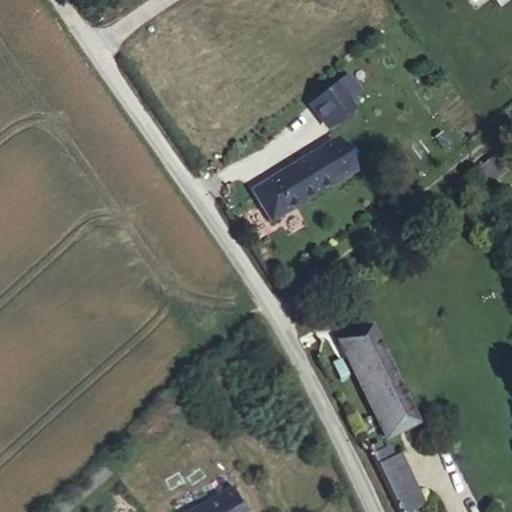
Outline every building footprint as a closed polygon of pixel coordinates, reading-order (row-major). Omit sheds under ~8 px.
[(363,90),(351,75),(314,103),(330,124),(356,104),(352,99),(363,90)] [(350,166),(334,136),(255,181),(250,184),(267,214),(350,166)] [(406,400),(351,313),(328,328),(381,415),(406,400)] [(378,446),(365,452),(398,505),(418,496),(392,455),(385,460),(378,446)] [(240,511),(228,488),(185,511),(240,511)]
